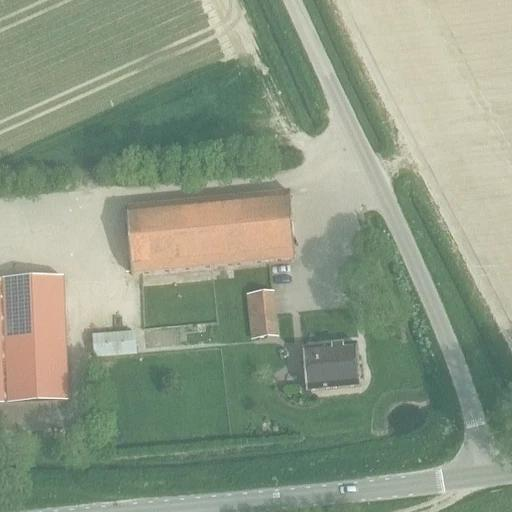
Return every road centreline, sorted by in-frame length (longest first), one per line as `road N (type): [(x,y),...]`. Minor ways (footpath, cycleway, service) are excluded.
road 1 (unclassified): [(482,476),(475,426),(437,317),(291,0)]
road 2 (tertiary): [(149,511),(482,476)]
road 3 (track): [(0,490),(119,511)]
